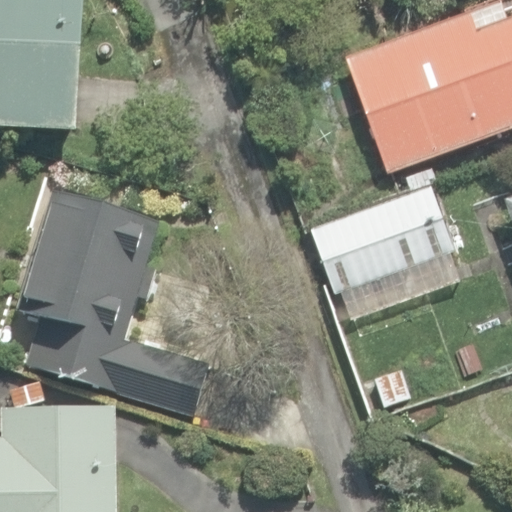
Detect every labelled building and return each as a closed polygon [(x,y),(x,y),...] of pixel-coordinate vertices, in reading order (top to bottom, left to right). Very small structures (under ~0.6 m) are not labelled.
[(0,0),(0,131),(77,135),(83,0),(0,0)] [(346,60),(388,176),(511,130),(511,19),(505,21),(499,4),(346,60)] [(429,168),(404,177),(407,186),(432,178),(429,168)] [(312,228),(345,324),(464,283),(431,186),(312,228)] [(25,368),(191,417),(206,367),(125,342),(160,223),(52,191),(16,313),(40,320),(25,368)] [(374,381),(384,411),(412,401),(402,371),(374,381)] [(0,511),(116,511),(115,408),(2,410),(2,439),(0,438),(0,511)] [(436,479),(460,488),(467,470),(442,461),(436,479)]
